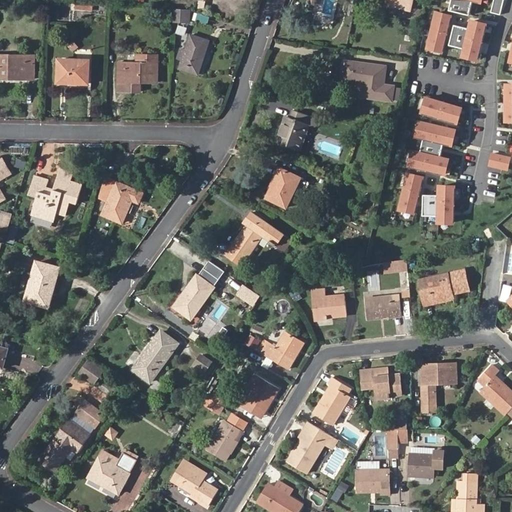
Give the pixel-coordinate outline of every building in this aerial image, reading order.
[(479,0),(449,0),(447,11),(468,16),(472,1),(479,2),(479,0)] [(491,0),(489,13),(498,15),(502,0),(491,0)] [(75,11),(93,12),(94,4),(75,3),(75,11)] [(172,7),(172,20),(189,22),(190,9),(172,7)] [(450,17),(434,13),(426,47),(441,51),(450,17)] [(452,24),(447,45),(462,49),(461,56),(476,60),(484,25),(469,21),(467,28),(452,24)] [(178,26),(177,35),(186,37),(187,27),(178,26)] [(191,34),(179,67),(198,73),(209,40),(201,38),(191,34)] [(0,78),(33,80),(34,55),(0,54),(0,78)] [(158,55),(137,54),(136,62),(118,61),(117,91),(140,92),(140,82),(157,83),(158,55)] [(58,83),(88,84),(89,60),(59,58),(58,83)] [(384,66),(343,60),(340,81),(362,85),(360,96),(391,101),(393,85),(382,83),(384,66)] [(425,98),(420,113),(454,123),(459,108),(425,98)] [(284,117),(275,142),(300,150),(309,125),(314,126),(316,119),(293,111),(291,119),(284,117)] [(453,130),(418,121),(414,137),(421,138),(418,153),(411,151),(408,166),(442,174),(446,159),(436,157),(439,143),(449,145),(453,130)] [(508,157),(490,153),(486,166),(505,170),(508,157)] [(0,198),(2,197),(0,192),(0,177),(9,172),(0,157),(0,198)] [(77,203),(82,184),(71,181),(73,172),(59,168),(53,189),(45,187),(48,178),(34,174),(28,194),(36,196),(31,214),(53,221),(54,217),(63,219),(64,215),(66,215),(70,201),(77,203)] [(281,168),(266,197),(284,206),(294,186),(304,191),(308,182),(300,179),(300,177),(281,168)] [(406,174),(397,209),(412,212),(421,178),(406,174)] [(122,223),(132,200),(138,203),(142,193),(117,181),(107,177),(101,198),(108,201),(102,214),(122,223)] [(436,195),(421,195),(420,216),(436,216),(435,222),(451,222),(453,187),(437,187),(436,195)] [(0,209),(0,227),(8,230),(13,212),(0,208),(0,209)] [(276,246),(284,235),(250,212),(243,223),(245,225),(231,246),(225,254),(240,265),(246,257),(261,235),(276,246)] [(291,240),(284,235),(276,246),(283,251),(291,240)] [(37,260),(27,299),(49,306),(60,267),(37,260)] [(424,300),(453,295),(470,292),(466,271),(419,280),(424,300)] [(193,318),(214,287),(197,275),(175,306),(193,318)] [(511,284),(504,282),(499,298),(508,301),(511,287),(511,284)] [(240,297),(247,302),(254,292),(247,287),(240,297)] [(258,297),(259,296),(257,294),(254,292),(247,302),(252,307),(258,297)] [(315,296),(315,317),(346,315),(345,295),(315,296)] [(400,315),(399,295),(365,298),(367,320),(380,319),(380,316),(400,315)] [(454,299),(453,295),(424,300),(425,306),(454,299)] [(151,380),(178,343),(163,331),(145,355),(144,353),(134,368),(151,380)] [(248,334),(246,346),(257,348),(259,337),(248,334)] [(304,344),(289,334),(280,349),(268,340),(260,352),(287,370),(304,344)] [(198,354),(192,362),(202,370),(208,362),(198,354)] [(88,358),(79,372),(96,384),(106,370),(88,358)] [(420,363),(420,384),(434,383),(457,382),(456,366),(438,367),(439,363),(420,363)] [(481,391),(505,413),(507,411),(511,406),(511,392),(495,376),(499,371),(492,364),(479,378),(486,385),(481,391)] [(389,375),(387,368),(360,371),(362,384),(374,383),(376,397),(402,394),(400,374),(389,375)] [(261,408),(264,410),(277,387),(260,377),(246,399),(238,393),(232,402),(255,416),(261,408)] [(312,414),(329,424),(346,395),(344,393),(347,387),(330,377),(326,384),(329,386),(312,414)] [(435,389),(421,390),(421,410),(435,410),(435,389)] [(227,397),(216,390),(211,397),(220,403),(222,405),(227,397)] [(102,391),(96,399),(101,403),(108,395),(102,391)] [(220,403),(211,397),(207,404),(216,410),(220,403)] [(85,399),(75,413),(94,426),(104,413),(85,399)] [(259,418),(264,410),(261,408),(255,416),(259,418)] [(206,448),(224,460),(242,430),(223,418),(206,448)] [(77,452),(90,433),(69,419),(40,459),(56,471),(72,448),(77,452)] [(336,440),(307,423),(298,438),(300,440),(281,472),(300,483),(325,442),(332,446),(336,440)] [(104,434),(113,440),(119,431),(111,425),(104,434)] [(397,430),(387,430),(387,449),(398,449),(398,443),(397,430)] [(413,430),(397,430),(398,443),(413,443),(413,430)] [(409,452),(408,474),(432,475),(433,466),(442,466),(443,448),(433,448),(433,453),(409,452)] [(398,449),(387,449),(387,458),(398,458),(398,449)] [(116,464),(100,456),(88,477),(119,493),(137,459),(123,451),(116,464)] [(182,457),(179,461),(187,466),(189,462),(182,457)] [(187,466),(179,461),(170,477),(192,491),(190,496),(206,505),(216,489),(204,482),(202,484),(198,482),(202,475),(187,466)] [(187,466),(202,475),(205,471),(189,462),(187,466)] [(357,470),(357,492),(380,491),(381,494),(389,494),(388,469),(357,470)] [(457,497),(456,511),(483,511),(484,505),(476,504),(476,497),(477,471),(464,471),(464,479),(458,479),(457,497)] [(287,497),(291,491),(277,482),(273,489),(287,497)] [(270,511),(297,511),(301,505),(287,497),(273,489),(267,485),(256,504),(270,511)]
